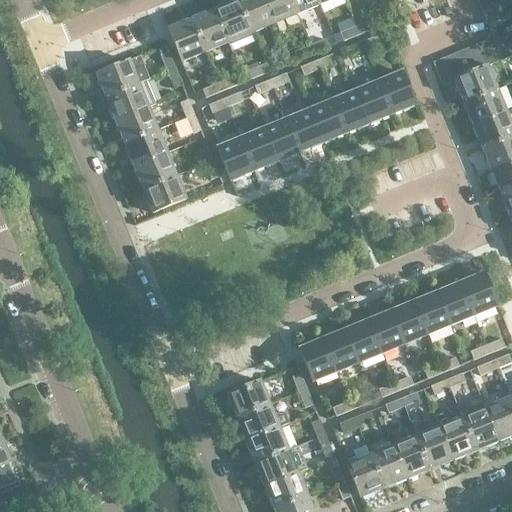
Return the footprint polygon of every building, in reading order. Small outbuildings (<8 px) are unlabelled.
[(273,26),(262,0),(241,0),(236,2),(250,36),(273,26)] [(296,17),(288,0),(262,0),(273,26),(296,17)] [(319,8),(315,0),(288,0),(296,17),(319,8)] [(501,0),(483,0),(476,3),(480,13),(503,4),(501,0)] [(250,36),(236,2),(213,12),(227,45),(250,36)] [(503,4),(480,13),(484,24),(507,14),(503,4)] [(227,45),(213,12),(190,21),(204,55),(227,45)] [(507,14),(484,24),(489,35),(511,25),(507,14)] [(204,55),(190,21),(167,31),(181,65),(204,55)] [(374,30),(371,22),(354,28),(358,37),(374,30)] [(511,25),(489,35),(484,43),(493,65),(511,57),(511,25)] [(358,37),(354,28),(339,34),(343,43),(358,37)] [(380,46),(377,37),(361,44),(364,53),(380,46)] [(312,56),(328,49),(325,41),(308,47),(312,56)] [(484,43),(473,47),(482,70),(486,68),(493,65),(484,43)] [(364,53),(361,44),(346,50),(349,59),(364,53)] [(167,75),(176,71),(166,47),(157,51),(167,75)] [(312,56),(308,47),(294,53),(297,62),(312,56)] [(482,70),(473,47),(463,52),(472,74),(482,70)] [(463,52),(452,56),(461,78),(472,74),(463,52)] [(334,64),(331,56),(315,63),(318,71),(334,64)] [(452,56),(442,60),(451,83),(453,82),(461,78),(452,56)] [(140,58),(95,77),(104,101),(137,87),(137,86),(150,81),(140,58)] [(442,60),(431,64),(441,87),(451,83),(442,60)] [(282,68),(281,68),(278,61),(263,67),(266,75),(282,68)] [(318,71),(315,63),(300,69),(303,77),(318,71)] [(266,75),(263,67),(240,78),(243,85),(266,75)] [(453,82),(463,105),(496,92),(486,68),(482,70),(472,74),(461,78),(453,82)] [(173,90),(182,86),(176,71),(167,75),(173,90)] [(401,74),(377,84),(391,118),(414,108),(401,74)] [(269,82),(273,90),(289,84),(285,75),(269,82)] [(236,87),(236,86),(233,79),(217,85),(220,94),(236,87)] [(246,91),(250,100),(273,90),(269,82),(246,91)] [(156,106),(147,83),(137,87),(104,101),(114,123),(146,110),(156,106)] [(377,84),(354,93),(368,127),(391,118),(377,84)] [(220,94),(217,85),(202,91),(206,100),(220,94)] [(223,101),(227,109),(250,100),(246,91),(223,101)] [(496,92),(463,105),(472,128),(506,114),(496,92)] [(354,93),(331,103),(345,136),(368,127),(354,93)] [(186,121),(194,117),(188,101),(180,105),(186,121)] [(223,101),(208,107),(212,115),(227,109),(223,101)] [(331,103),(308,112),(322,146),(345,136),(331,103)] [(146,110),(114,123),(123,146),(156,133),(146,110)] [(308,112),(285,121),(299,155),(322,146),(308,112)] [(511,129),(506,114),(472,128),(482,151),(511,138),(511,129)] [(192,136),(201,132),(194,117),(186,121),(192,136)] [(285,121),(262,131),(276,164),(299,155),(285,121)] [(262,131),(239,140),(253,174),(276,164),(262,131)] [(156,133),(123,146),(132,169),(152,161),(165,156),(156,133)] [(511,138),(482,151),(491,174),(511,165),(511,138)] [(239,140),(216,150),(230,183),(253,174),(239,140)] [(213,163),(207,147),(198,150),(205,166),(213,163)] [(165,156),(152,161),(132,169),(142,192),(174,178),(165,156)] [(213,163),(205,166),(211,182),(219,178),(213,163)] [(511,165),(491,174),(501,197),(511,192),(511,165)] [(174,178),(142,192),(151,215),(184,202),(174,178)] [(511,192),(501,197),(510,219),(511,218),(511,192)] [(483,275),(459,285),(473,319),(497,309),(483,275)] [(473,319),(459,285),(436,295),(450,328),(473,319)] [(450,328),(436,295),(414,304),(427,338),(450,328)] [(427,338),(414,304),(391,313),(404,347),(427,338)] [(404,347),(391,313),(368,323),(382,357),(404,347)] [(382,357),(368,323),(345,332),(359,366),(382,357)] [(359,366),(345,332),(322,342),(336,375),(359,366)] [(488,356),(504,349),(500,340),(485,347),(488,356)] [(336,375),(322,342),(298,352),(312,385),(336,375)] [(488,356),(485,347),(470,353),(473,362),(488,356)] [(511,365),(507,356),(492,363),(495,371),(511,365)] [(442,374),(458,368),(455,360),(439,366),(442,374)] [(495,371),(492,363),(476,369),(480,378),(495,371)] [(442,374),(439,366),(424,372),(427,380),(442,374)] [(298,395),(307,392),(300,375),(292,379),(298,395)] [(465,384),(461,375),(446,382),(449,390),(465,384)] [(397,393),(413,386),(409,378),(393,385),(397,393)] [(449,390),(446,382),(430,388),(434,396),(449,390)] [(226,397),(236,421),(269,407),(259,384),(226,397)] [(397,393),(393,385),(378,391),(382,399),(397,393)] [(304,410),(313,406),(307,392),(298,395),(304,410)] [(419,402),(415,394),(400,400),(403,409),(419,402)] [(351,412),(367,405),(363,397),(347,403),(351,412)] [(403,409),(400,400),(384,407),(388,415),(403,409)] [(511,413),(507,401),(484,411),(498,444),(511,438),(511,413)] [(351,412),(347,403),(332,409),(335,418),(351,412)] [(269,407),(236,421),(245,444),(278,430),(269,407)] [(484,411),(461,420),(475,453),(498,444),(484,411)] [(373,421),(370,412),(354,419),(357,428),(373,421)] [(357,428),(354,419),(339,425),(342,434),(357,428)] [(461,420),(438,429),(452,462),(475,453),(461,420)] [(317,441),(326,438),(319,421),(311,424),(317,441)] [(438,429),(415,439),(429,472),(452,462),(438,429)] [(278,430),(245,444),(254,467),(288,454),(278,430)] [(323,456),(332,452),(326,438),(317,441),(323,456)] [(415,439),(392,448),(406,481),(429,472),(415,439)] [(0,496),(19,488),(1,442),(0,442),(0,496)] [(392,448),(369,457),(383,490),(406,481),(392,448)] [(288,454),(254,467),(264,490),(297,477),(288,454)] [(369,457),(357,462),(346,467),(359,500),(383,490),(369,457)] [(336,487),(344,484),(337,466),(329,470),(336,487)] [(297,477),(264,490),(272,511),(276,511),(307,500),(297,477)] [(342,502),(350,498),(344,484),(336,487),(342,502)] [(311,511),(307,500),(276,511),(311,511)]
